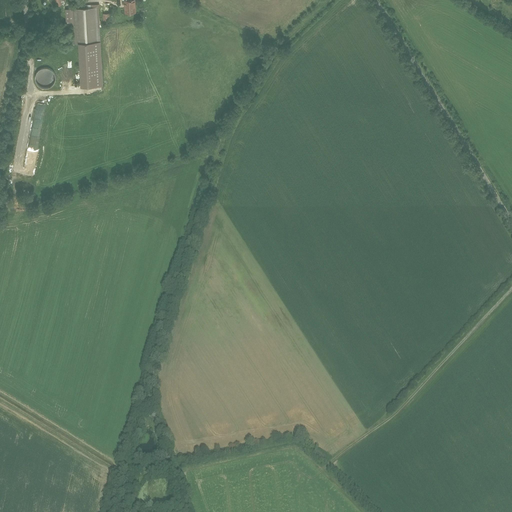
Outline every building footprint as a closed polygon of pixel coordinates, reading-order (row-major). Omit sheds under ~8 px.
[(136,0),(125,0),(125,13),(136,12),(136,0)] [(89,7),(68,9),(70,44),(79,43),(101,42),(99,3),(89,4),(89,7)] [(79,43),(82,86),(104,85),(101,42),(79,43)] [(47,80),(36,80),(37,85),(51,84),(51,79),(52,79),(52,69),(37,69),(37,74),(39,74),(39,77),(42,77),(42,76),(47,76),(47,80)] [(15,173),(33,176),(35,159),(34,162),(32,161),(32,160),(26,159),(31,130),(22,129),(15,173)]
